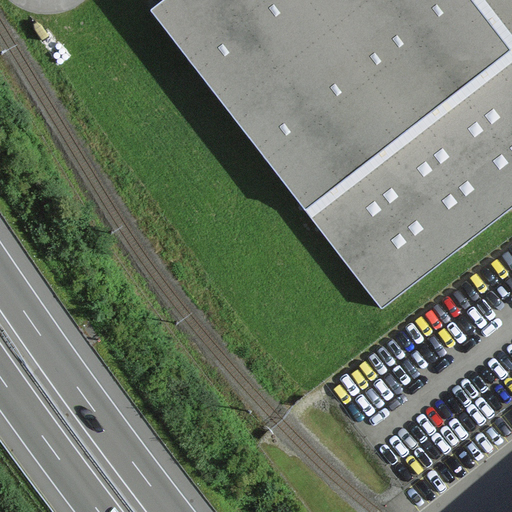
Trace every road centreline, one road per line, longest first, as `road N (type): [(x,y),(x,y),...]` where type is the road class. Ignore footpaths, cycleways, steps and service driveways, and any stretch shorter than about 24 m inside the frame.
road 1 (motorway): [(171,511),(0,273)]
road 2 (motorway): [(0,368),(106,511)]
road 3 (motorway): [(0,415),(71,511)]
